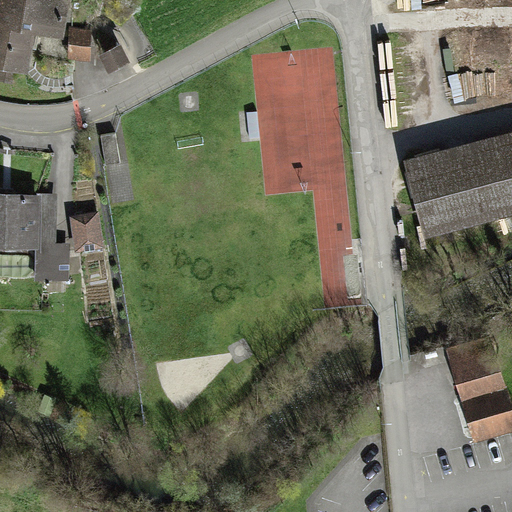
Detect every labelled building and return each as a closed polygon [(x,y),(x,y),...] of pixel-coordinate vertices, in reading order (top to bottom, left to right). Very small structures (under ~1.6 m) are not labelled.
[(44,0),(0,0),(0,63),(22,69),(32,29),(57,35),(64,5),(44,0)] [(61,32),(60,52),(85,53),(86,34),(61,32)] [(116,42),(97,45),(99,62),(119,59),(116,42)] [(511,126),(399,154),(418,228),(511,204),(511,126)] [(53,193),(0,190),(0,237),(36,240),(34,275),(68,277),(70,243),(51,242),(53,193)] [(487,340),(448,350),(471,437),(511,426),(487,340)]
